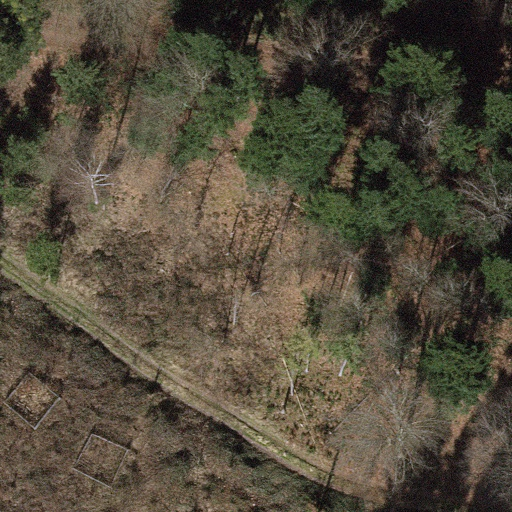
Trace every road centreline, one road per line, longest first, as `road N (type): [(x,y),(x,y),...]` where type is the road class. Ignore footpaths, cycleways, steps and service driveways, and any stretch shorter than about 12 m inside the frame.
road 1 (track): [(0,256),(232,437),(357,493),(471,511)]
road 2 (track): [(0,18),(377,70),(511,79)]
